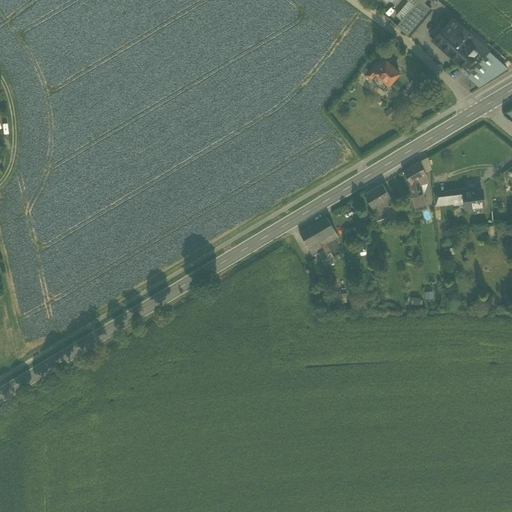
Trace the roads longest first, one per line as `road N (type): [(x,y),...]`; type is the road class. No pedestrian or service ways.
road 1 (tertiary): [(482,107),(0,395)]
road 2 (unclassified): [(482,107),(349,0)]
